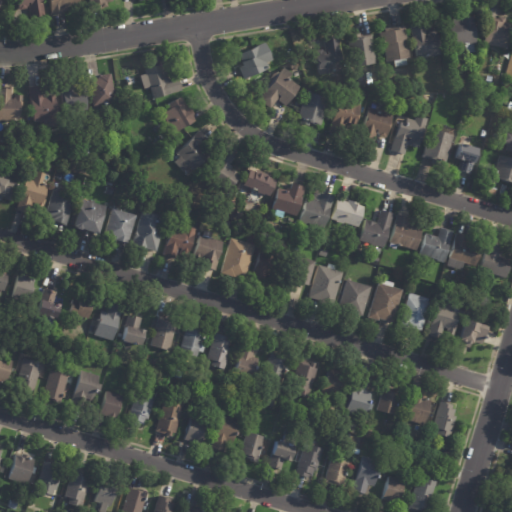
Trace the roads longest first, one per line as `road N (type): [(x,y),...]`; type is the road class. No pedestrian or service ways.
road 1 (residential): [(499,387),(0,236)]
road 2 (residential): [(511,218),(263,141),(217,97),(194,25)]
road 3 (residential): [(337,0),(0,52)]
road 4 (residential): [(0,416),(319,511)]
road 5 (tertiary): [(511,345),(461,511)]
